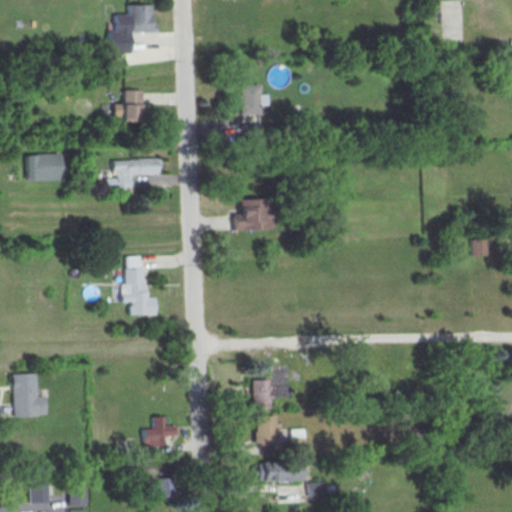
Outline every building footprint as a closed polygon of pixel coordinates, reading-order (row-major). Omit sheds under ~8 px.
[(125,5),(147,5),(148,24),(152,23),(152,32),(126,33),(126,53),(105,53),(105,31),(111,30),(111,14),(125,14),(125,5)] [(206,28),(226,27),(226,35),(219,35),(219,50),(237,50),(236,8),(206,8),(206,28)] [(263,93),(256,93),(256,84),(238,84),(238,114),(263,114),(263,93)] [(139,90),(120,90),(120,102),(110,102),(110,122),(139,122),(139,90)] [(23,180),(58,180),(58,154),(23,154),(23,180)] [(159,174),(158,158),(111,159),(112,177),(103,177),(103,187),(114,186),(114,195),(124,195),(123,186),(135,186),(135,174),(159,174)] [(236,199),(269,198),(270,229),(231,230),(230,214),(237,214),(236,199)] [(469,253),(483,253),(483,240),(469,240),(469,253)] [(123,255),(123,268),(121,268),(121,283),(118,283),(119,302),(125,302),(126,315),(152,314),(152,297),(145,297),(145,292),(142,292),(142,283),(139,283),(139,268),(136,268),(136,255),(123,255)] [(290,365),(269,366),(270,379),(249,379),(249,407),(268,407),(268,397),(290,397),(290,365)] [(10,374),(35,373),(36,396),(42,395),(43,414),(37,414),(37,416),(12,417),(10,374)] [(252,415),(252,443),(274,443),(274,415),(252,415)] [(164,435),(175,435),(175,426),(164,426),(164,416),(151,416),(151,427),(140,427),(140,446),(164,446),(164,435)] [(302,453),(302,429),(288,429),(288,453),(302,453)] [(253,462),(253,480),(299,480),(299,462),(253,462)] [(26,466),(26,502),(47,502),(47,466),(26,466)] [(142,476),(142,497),(167,497),(167,476),(142,476)] [(323,482),(305,482),(305,497),(323,497),(323,482)] [(82,491),(68,491),(68,504),(82,504),(82,491)]
